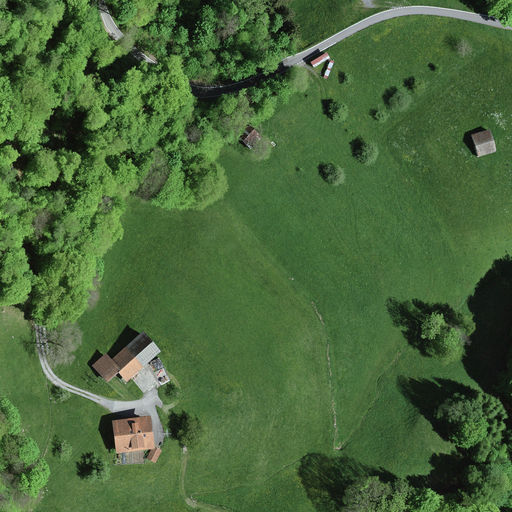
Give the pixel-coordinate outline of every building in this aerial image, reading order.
[(233,133),(251,150),(262,138),(244,121),(233,133)] [(490,130),(471,135),(478,158),(496,153),(490,130)] [(111,360),(106,354),(92,366),(107,383),(117,374),(126,383),(161,352),(143,332),(111,360)] [(150,417),(111,422),(115,454),(151,450),(154,449),(154,447),(150,417)] [(151,450),(146,459),(155,463),(161,451),(154,447),(154,449),(151,450)]
